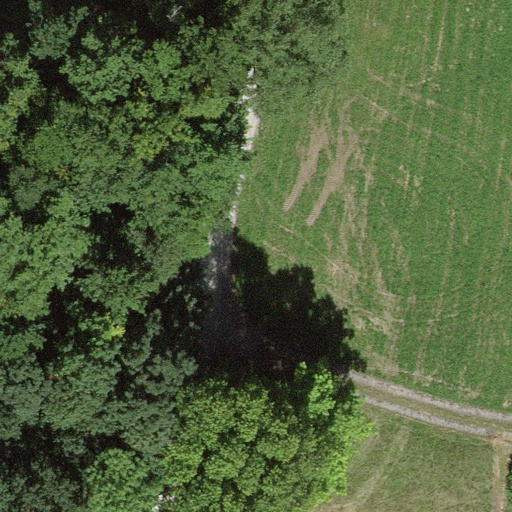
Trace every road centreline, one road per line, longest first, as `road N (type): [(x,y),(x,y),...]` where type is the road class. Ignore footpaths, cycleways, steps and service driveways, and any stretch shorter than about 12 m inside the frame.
road 1 (track): [(266,0),(184,333),(161,511)]
road 2 (track): [(191,307),(363,390),(471,423),(511,426)]
